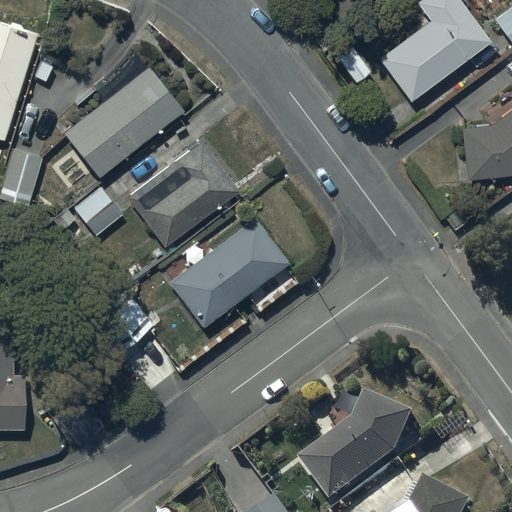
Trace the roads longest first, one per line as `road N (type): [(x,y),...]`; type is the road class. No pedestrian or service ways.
road 1 (residential): [(412,257),(118,473),(44,511)]
road 2 (residential): [(206,0),(262,59),(412,257)]
road 3 (residential): [(412,257),(511,392)]
